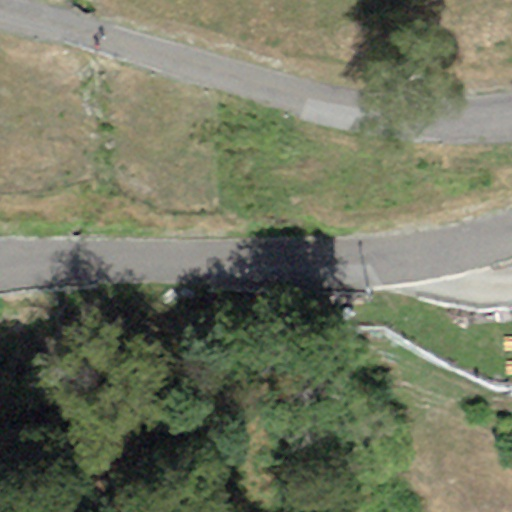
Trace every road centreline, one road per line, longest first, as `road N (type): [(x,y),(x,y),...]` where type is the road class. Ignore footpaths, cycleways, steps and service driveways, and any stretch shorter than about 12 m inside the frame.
road 1 (unclassified): [(511,116),(397,118),(324,106),(0,10)]
road 2 (unclassified): [(0,269),(374,262),(511,234)]
